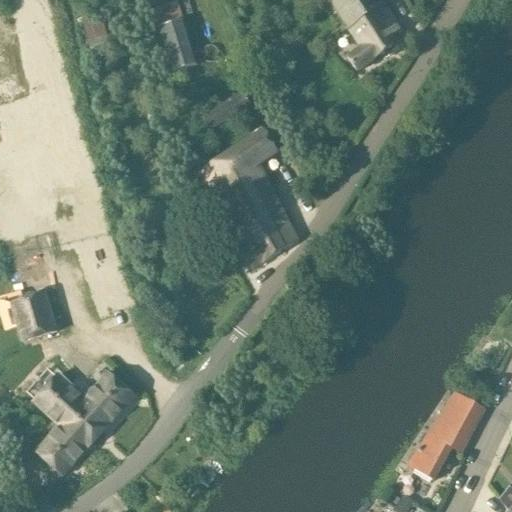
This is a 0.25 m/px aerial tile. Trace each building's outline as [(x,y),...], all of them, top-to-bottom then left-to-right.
[(40,0),(0,0),(0,29),(29,134),(75,122),(40,0)] [(365,7),(376,0),(327,0),(347,30),(370,15),(365,7)] [(406,36),(381,0),(376,0),(365,7),(370,15),(347,30),(360,50),(349,59),(358,73),(375,61),(375,60),(406,36)] [(198,67),(177,3),(152,11),(173,75),(198,67)] [(176,95),(165,99),(170,116),(171,119),(188,112),(181,93),(176,95)] [(242,93),(198,116),(207,133),(251,110),(242,93)] [(0,116),(0,200),(21,195),(0,116)] [(200,173),(231,230),(279,205),(260,167),(278,155),(264,131),(200,173)] [(78,134),(32,146),(44,189),(90,176),(78,134)] [(279,205),(231,230),(234,237),(251,273),(298,242),(279,205)] [(9,305),(21,345),(58,334),(46,294),(9,305)] [(88,430),(99,439),(111,425),(135,400),(107,374),(84,399),(80,396),(67,410),(71,414),(59,428),(76,443),(88,430)] [(33,404),(59,428),(71,414),(67,410),(80,396),(59,377),(33,404)] [(452,450),(459,455),(485,413),(454,394),(430,435),(424,434),(418,444),(421,449),(410,467),(433,482),(452,450)] [(62,478),(99,439),(88,430),(76,443),(59,428),(35,453),(62,478)] [(4,445),(4,448),(4,450),(5,452),(7,454),(9,455),(12,456),(14,455),(16,454),(18,452),(19,450),(19,448),(19,445),(18,443),(16,442),(14,440),(12,440),(9,440),(7,442),(5,443),(4,445)] [(511,511),(511,492),(501,501),(510,511),(509,511),(511,511)] [(408,511),(414,503),(403,497),(395,511),(396,511),(408,511)]
